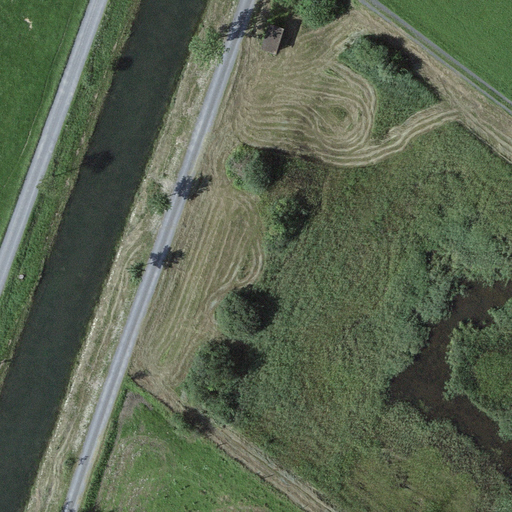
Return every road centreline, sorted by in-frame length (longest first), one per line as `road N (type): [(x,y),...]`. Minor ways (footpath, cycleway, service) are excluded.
road 1 (track): [(73,511),(254,0)]
road 2 (track): [(101,0),(0,279)]
road 3 (track): [(369,0),(511,105)]
